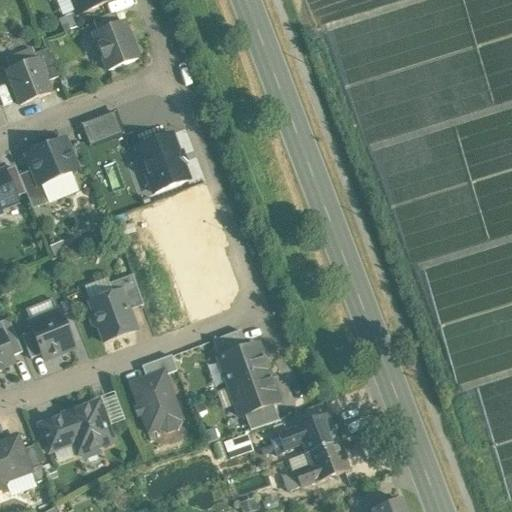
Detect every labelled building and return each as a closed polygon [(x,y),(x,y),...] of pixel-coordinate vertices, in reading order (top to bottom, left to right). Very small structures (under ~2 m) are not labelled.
[(71,0),(77,15),(116,0),(71,0)] [(115,14),(93,22),(97,33),(119,25),(115,14)] [(97,33),(93,35),(108,72),(138,60),(123,23),(119,25),(97,33)] [(47,51),(34,56),(36,61),(37,61),(46,83),(58,79),(47,51)] [(36,61),(6,73),(20,107),(50,94),(46,83),(37,61),(36,61)] [(81,124),(89,146),(121,133),(113,112),(81,124)] [(188,182),(170,135),(140,147),(145,160),(141,168),(145,177),(147,178),(148,179),(154,195),(188,182)] [(76,173),(63,141),(27,156),(33,171),(40,187),(41,187),(69,176),(76,173)] [(40,187),(33,171),(18,177),(32,211),(48,204),(41,187),(40,187)] [(3,173),(0,174),(0,210),(16,204),(3,173)] [(69,176),(41,187),(48,204),(76,192),(69,176)] [(132,276),(109,285),(113,295),(121,292),(128,312),(143,306),(132,276)] [(113,295),(89,304),(93,314),(90,320),(93,326),(98,329),(104,343),(136,332),(128,312),(121,292),(113,295)] [(58,312),(29,325),(32,333),(41,355),(44,362),(74,349),(58,312)] [(22,353),(8,320),(0,323),(0,333),(0,334),(1,334),(11,358),(22,353)] [(240,332),(212,342),(219,360),(247,349),(240,332)] [(41,355),(32,333),(21,338),(30,360),(41,355)] [(0,334),(0,371),(1,372),(0,370),(0,368),(13,363),(11,358),(1,334),(0,334)] [(247,349),(219,360),(229,389),(267,375),(257,346),(247,349)] [(182,422),(163,373),(130,385),(148,434),(161,429),(162,432),(166,434),(176,430),(179,425),(178,423),(182,422)] [(267,375),(229,389),(240,418),(244,416),(273,406),(278,404),(267,375)] [(98,403),(63,416),(63,418),(73,444),(77,456),(113,442),(98,403)] [(273,406),(244,416),(250,432),(279,422),(273,406)] [(327,416),(296,428),(296,429),(278,435),(284,451),(302,444),(306,456),(338,444),(327,416)] [(63,418),(39,427),(49,453),(73,444),(63,418)] [(17,438),(0,444),(0,490),(3,489),(5,485),(4,483),(30,473),(22,451),(17,438)] [(338,444),(306,456),(311,466),(295,472),(301,489),(317,483),(317,484),(348,472),(338,444)] [(46,481),(33,447),(22,451),(30,473),(35,485),(46,481)] [(404,511),(400,501),(373,511),(404,511)]
